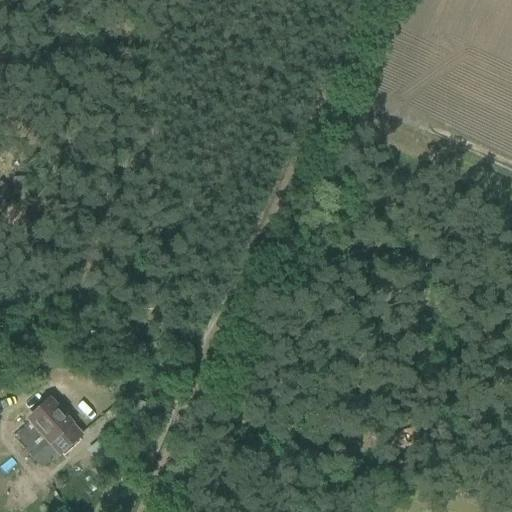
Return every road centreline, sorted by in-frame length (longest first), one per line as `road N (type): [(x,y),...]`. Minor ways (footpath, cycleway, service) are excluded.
road 1 (track): [(373,0),(142,511)]
road 2 (track): [(204,334),(171,295),(105,0)]
